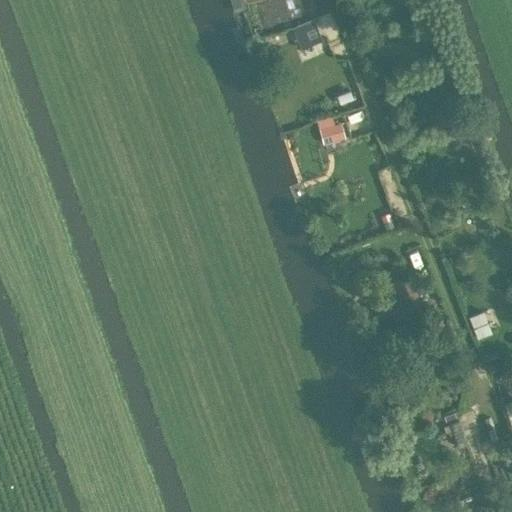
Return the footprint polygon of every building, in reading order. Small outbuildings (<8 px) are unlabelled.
[(230,0),(234,12),(244,9),(240,0),(230,0)] [(300,48),(322,39),(315,22),(293,31),(300,48)] [(332,116),(316,120),(322,144),(338,140),(345,138),(341,122),(334,124),(332,116)] [(483,311),(469,316),(477,338),(491,332),(483,311)] [(511,428),(511,391),(501,395),(511,428)]
